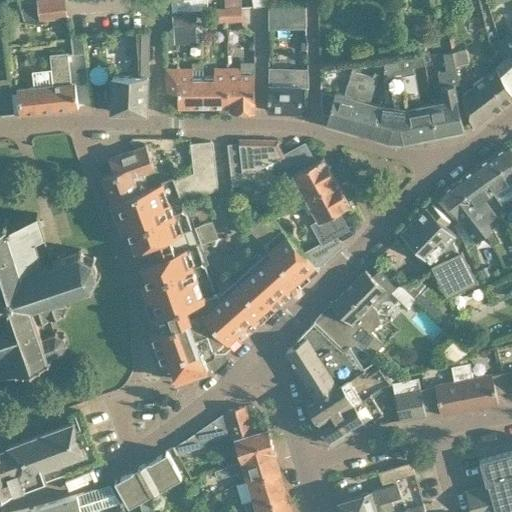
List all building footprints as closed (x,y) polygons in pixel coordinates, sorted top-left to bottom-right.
[(67,16),(65,0),(37,0),(40,19),(67,16)] [(171,0),(172,10),(196,9),(207,8),(206,0),(171,0)] [(306,4),(269,5),(269,25),(306,25),(306,4)] [(241,8),(226,8),(213,9),(214,21),(242,19),(241,8)] [(196,9),(172,10),(173,27),(196,25),(196,9)] [(172,28),(165,35),(166,49),(174,49),(174,44),(202,42),(202,31),(196,27),(173,28),(172,28)] [(130,31),(133,75),(148,74),(149,30),(130,31)] [(502,40),(511,51),(511,33),(511,32),(502,40)] [(83,34),(70,36),(73,54),(85,53),(83,34)] [(462,51),(455,52),(457,64),(464,64),(462,51)] [(17,90),(17,94),(20,114),(78,107),(76,82),(71,83),(68,52),(49,55),(52,86),(17,90)] [(445,100),(430,102),(436,134),(464,129),(460,109),(455,84),(459,84),(457,64),(455,52),(445,53),(447,69),(439,71),(445,100)] [(499,68),(498,68),(511,89),(511,88),(511,53),(498,66),(499,68)] [(385,60),(384,76),(401,73),(399,58),(385,60)] [(186,67),(166,68),(166,91),(178,92),(178,106),(203,106),(203,75),(203,63),(192,63),(192,67),(186,67)] [(335,95),(321,91),(322,113),(329,115),(327,122),(349,129),(365,75),(356,72),(358,66),(353,65),(345,94),(336,91),(335,95)] [(269,90),(268,110),(301,111),(302,84),(309,84),(308,67),(302,67),(292,67),(269,66),(269,90)] [(511,90),(511,89),(498,68),(465,94),(469,107),(473,124),(472,124),(474,126),(511,96),(511,90)] [(214,75),(203,75),(203,106),(229,106),(228,69),(213,69),(214,75)] [(241,69),(228,69),(229,106),(229,111),(255,110),(254,74),(241,74),(241,69)] [(365,75),(349,129),(371,135),(380,103),(370,100),(378,73),(373,72),(372,77),(365,75)] [(402,75),(403,80),(414,139),(436,134),(430,102),(421,104),(415,73),(402,75)] [(112,76),(112,111),(146,111),(148,74),(133,75),(112,76)] [(380,103),(371,135),(392,141),(400,142),(414,139),(403,80),(390,83),(394,105),(380,103)] [(227,143),(230,164),(232,185),(257,182),(257,184),(276,182),(276,175),(286,169),(290,175),(294,173),(307,196),(336,181),(323,157),(316,160),(306,142),(284,154),(278,143),(280,142),(278,139),(239,139),(239,142),(227,143)] [(153,332),(185,319),(188,318),(183,306),(207,297),(216,294),(182,201),(219,188),(213,141),(211,140),(202,141),(206,167),(194,172),(173,179),(173,178),(147,187),(111,200),(123,232),(129,230),(135,249),(154,242),(160,257),(141,265),(148,282),(142,285),(153,316),(148,318),(153,332)] [(202,141),(190,142),(194,172),(206,167),(202,141)] [(511,147),(509,143),(492,155),(511,182),(511,147)] [(114,171),(102,176),(111,200),(147,187),(142,172),(154,167),(146,144),(109,158),(114,171)] [(476,166),(474,168),(493,194),(502,188),(511,200),(511,202),(511,203),(511,205),(511,182),(492,155),(476,166)] [(474,168),(456,181),(487,222),(497,214),(486,200),(493,194),(474,168)] [(322,242),(303,252),(315,265),(323,265),(325,263),(324,261),(343,244),(337,234),(349,228),(339,209),(349,204),(336,181),(307,196),(319,220),(312,224),(322,242)] [(487,222),(456,181),(440,193),(476,240),(485,233),(486,234),(491,230),(490,229),(492,228),(487,222)] [(427,206),(401,233),(430,261),(431,259),(434,264),(433,265),(447,296),(477,281),(461,250),(460,250),(453,237),(456,234),(446,224),(450,219),(448,217),(434,203),(429,208),(427,206)] [(0,374),(1,377),(4,376),(3,372),(17,368),(18,372),(21,371),(20,366),(46,358),(48,362),(51,361),(50,357),(53,356),(53,354),(61,351),(63,353),(64,351),(63,349),(65,345),(68,345),(68,342),(66,342),(64,337),(66,335),(64,333),(62,335),(57,332),(58,330),(53,330),(51,323),(52,322),(51,319),(61,316),(63,318),(65,317),(64,314),(66,307),(69,307),(70,304),(67,303),(64,296),(68,294),(69,297),(72,296),(71,293),(88,287),(91,290),(94,287),(91,285),(97,275),(101,275),(100,272),(97,272),(93,260),(96,258),(94,255),(91,258),(81,253),(81,249),(78,249),(77,253),(60,258),(59,255),(56,256),(57,259),(52,260),(39,218),(40,215),(38,213),(36,216),(7,226),(9,219),(5,217),(2,224),(0,224),(0,374)] [(239,332),(243,337),(259,322),(255,317),(273,301),(277,306),(304,282),(317,269),(318,271),(320,270),(315,265),(303,252),(269,215),(248,226),(263,242),(260,245),(266,252),(263,255),(261,252),(243,268),(245,270),(227,287),(218,294),(217,293),(216,294),(207,297),(183,306),(188,318),(185,319),(153,332),(152,332),(153,335),(163,362),(169,359),(177,380),(206,370),(201,359),(212,355),(213,355),(214,354),(215,353),(215,352),(216,351),(216,350),(217,351),(219,349),(239,332)] [(201,238),(219,236),(217,222),(199,224),(201,238)] [(501,244),(493,247),(497,255),(504,251),(501,244)] [(366,269),(331,304),(352,324),(359,318),(372,330),(381,321),(376,308),(394,290),(414,308),(420,302),(397,279),(382,265),(372,276),(366,269)] [(490,265),(478,270),(483,280),(494,275),(490,265)] [(331,304),(315,321),(343,348),(356,343),(368,351),(380,339),(372,330),(359,318),(352,324),(331,304)] [(343,348),(315,321),(297,339),(299,342),(287,350),(290,354),(288,355),(316,399),(364,368),(380,357),(374,354),(384,342),(380,339),(368,351),(356,343),(343,348)] [(443,350),(453,361),(471,354),(455,338),(443,350)] [(385,344),(377,353),(384,360),(392,351),(385,344)] [(470,362),(461,364),(470,409),(499,403),(497,394),(493,373),(473,377),(470,362)] [(435,384),(436,386),(439,405),(441,415),(470,409),(461,364),(452,365),(455,380),(435,384)] [(316,399),(314,400),(317,404),(317,407),(326,421),(363,397),(363,398),(371,393),(378,389),(364,368),(316,399)] [(419,377),(406,379),(413,418),(426,416),(424,408),(421,388),(419,377)] [(393,382),(396,401),(400,421),(413,418),(406,379),(393,382)] [(363,397),(326,421),(335,436),(341,437),(343,436),(344,437),(354,430),(355,432),(358,433),(376,422),(373,419),(384,412),(371,393),(363,398),(363,397)] [(244,405),(226,410),(233,432),(241,460),(241,462),(275,451),(268,428),(253,432),(244,405)] [(0,496),(99,459),(80,410),(69,413),(72,421),(8,446),(9,447),(0,450),(0,496)] [(196,431),(173,446),(178,453),(179,452),(174,446),(183,440),(189,450),(201,446),(200,442),(233,432),(226,410),(196,431)] [(132,470),(115,480),(124,497),(129,505),(140,499),(145,496),(182,475),(176,466),(167,449),(165,450),(166,451),(150,460),(153,465),(149,467),(148,466),(148,465),(146,464),(144,463),(142,463),(141,464),(140,465),(139,466),(138,467),(138,470),(138,471),(139,472),(135,475),(132,470)] [(511,511),(511,450),(479,459),(486,485),(494,511),(511,511)] [(241,462),(241,460),(227,464),(227,465),(215,469),(217,477),(244,469),(247,479),(280,469),(275,451),(241,462)] [(383,487),(340,500),(343,511),(394,511),(390,499),(401,496),(396,478),(414,472),(411,461),(378,471),(383,487)] [(239,484),(246,509),(288,496),(281,471),(239,484)] [(40,505),(8,511),(101,511),(100,508),(121,501),(111,483),(77,494),(40,505)] [(494,511),(486,485),(465,491),(471,511),(494,511)] [(142,511),(155,511),(149,501),(145,496),(140,499),(142,511)] [(293,511),(288,496),(246,509),(247,511),(258,511),(293,511)] [(425,511),(423,503),(405,509),(395,511),(425,511)]
